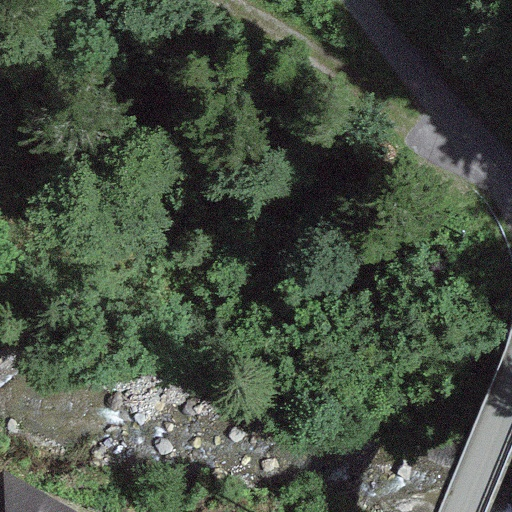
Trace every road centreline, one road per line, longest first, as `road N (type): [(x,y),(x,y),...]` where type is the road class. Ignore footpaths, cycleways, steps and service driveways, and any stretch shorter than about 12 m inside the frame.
road 1 (track): [(475,153),(224,0)]
road 2 (unclassified): [(511,186),(475,153),(366,0)]
road 3 (unclassified): [(460,511),(511,381)]
